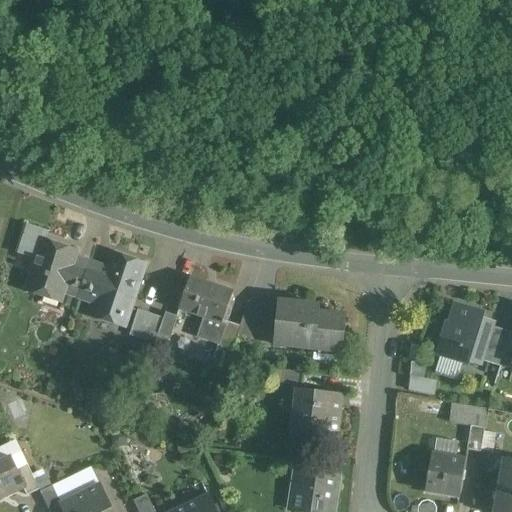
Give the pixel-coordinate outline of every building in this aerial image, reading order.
[(61,303),(63,295),(77,299),(89,261),(76,256),(77,252),(44,241),(47,232),(27,225),(17,254),(18,254),(35,259),(24,291),(61,303)] [(77,299),(90,304),(86,316),(125,329),(146,265),(111,253),(106,266),(89,261),(77,299)] [(199,337),(218,344),(225,322),(223,321),(232,294),(189,279),(179,309),(205,318),(199,337)] [(274,345),(290,347),(342,352),(346,316),(318,313),(319,306),(279,302),(278,304),(274,345)] [(273,305),(248,303),(240,327),(239,330),(261,332),(270,333),(273,305)] [(501,367),(510,338),(511,333),(494,328),(495,323),(484,319),(485,313),(453,303),(447,322),(444,321),(433,357),(468,367),(469,363),(482,367),(484,362),(501,367)] [(158,333),(163,319),(137,310),(129,335),(154,344),(158,333)] [(170,337),(177,317),(165,313),(163,319),(158,333),(170,337)] [(225,322),(218,344),(213,360),(227,365),(235,341),(239,330),(240,327),(225,322)] [(260,344),(261,332),(239,330),(235,341),(260,344)] [(501,367),(508,369),(511,370),(511,338),(510,338),(501,367)] [(273,370),(273,371),(273,372),(272,383),(297,385),(299,373),(298,372),(273,370)] [(411,375),(409,390),(435,394),(437,380),(411,375)] [(296,437),(318,440),(336,442),(341,396),(302,391),(301,391),(301,392),(296,437)] [(487,410),(455,405),(454,405),(451,404),(448,423),(484,429),(487,410)] [(480,452),(482,445),(484,429),(471,427),(467,450),(480,452)] [(459,500),(464,468),(464,467),(465,461),(431,455),(426,491),(457,496),(457,500),(459,500)] [(0,498),(23,488),(25,487),(17,470),(10,456),(0,460),(0,498)] [(511,511),(511,461),(506,460),(496,511),(497,511),(498,511),(499,511),(511,511)] [(27,496),(38,490),(26,465),(17,470),(25,487),(23,488),(27,496)] [(298,511),(332,511),(333,509),(333,508),(337,478),(296,472),(290,510),(290,511),(298,511)] [(112,511),(100,486),(60,505),(63,511),(112,511)] [(63,511),(60,505),(51,488),(40,493),(49,511),(63,511)] [(154,511),(149,500),(146,495),(133,501),(138,511),(154,511)] [(215,511),(208,497),(177,511),(215,511)]
